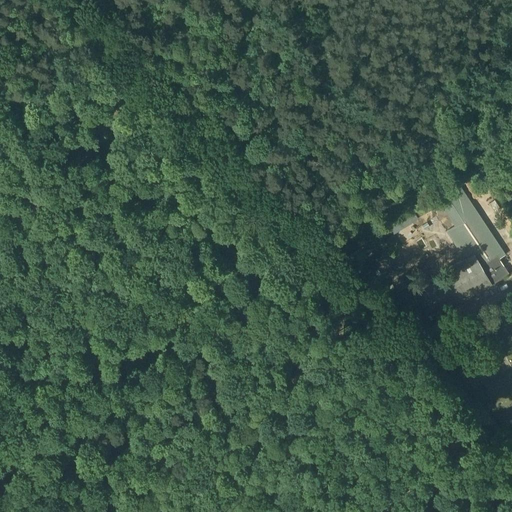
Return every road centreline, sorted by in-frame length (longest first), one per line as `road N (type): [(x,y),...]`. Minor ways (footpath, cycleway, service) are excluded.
road 1 (track): [(415,342),(76,0)]
road 2 (track): [(467,0),(447,106),(326,256)]
road 3 (track): [(152,77),(0,226)]
road 4 (track): [(511,441),(415,342)]
